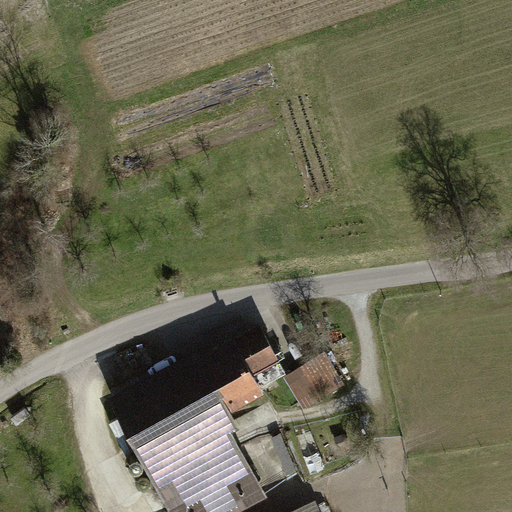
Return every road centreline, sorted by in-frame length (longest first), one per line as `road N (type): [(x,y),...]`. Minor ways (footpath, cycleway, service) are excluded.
road 1 (unclassified): [(0,387),(30,364),(172,306),(511,260)]
road 2 (track): [(374,382),(398,471),(400,511)]
